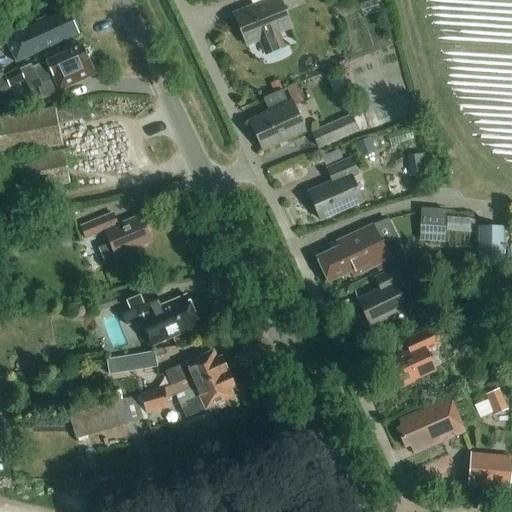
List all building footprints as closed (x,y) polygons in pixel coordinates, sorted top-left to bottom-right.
[(277,0),(258,0),(260,5),(234,15),(246,45),(258,40),(266,58),(286,50),(278,31),(289,27),(277,0)] [(16,62),(77,34),(72,22),(73,20),(70,14),(68,13),(66,10),(45,20),(44,18),(35,22),(36,24),(5,38),(16,62)] [(58,91),(95,75),(88,60),(90,55),(87,49),(81,47),(81,45),(32,68),(39,84),(52,77),(58,91)] [(4,76),(10,87),(25,80),(20,69),(4,76)] [(268,110),(286,102),(282,91),(263,100),(268,110)] [(262,150),(304,131),(291,100),(249,121),(262,150)] [(0,156),(61,145),(54,108),(0,118),(0,156)] [(83,119),(81,108),(57,112),(60,124),(83,119)] [(370,128),(365,111),(351,116),(312,133),(319,149),(360,130),(370,128)] [(373,150),(369,139),(356,144),(360,155),(373,150)] [(417,169),(431,168),(431,151),(416,152),(417,169)] [(62,152),(0,163),(0,196),(68,184),(62,152)] [(320,220),(362,201),(351,176),(357,174),(350,158),(326,169),(332,181),(308,192),(320,220)] [(445,227),(446,210),(421,208),(420,226),(445,227)] [(85,239),(104,232),(109,244),(100,248),(105,261),(151,242),(140,216),(117,225),(112,214),(80,227),(85,239)] [(405,231),(398,217),(373,227),(372,226),(336,243),(338,247),(316,258),(328,282),(350,271),(352,276),(375,265),(379,273),(392,267),(386,255),(402,247),(396,236),(405,231)] [(0,255),(15,254),(12,224),(0,225),(0,255)] [(479,226),(479,266),(505,266),(505,226),(479,226)] [(413,293),(407,281),(399,265),(374,277),(380,288),(357,299),(370,325),(405,307),(401,298),(413,293)] [(151,346),(199,326),(186,296),(160,307),(153,290),(118,305),(126,325),(140,320),(151,346)] [(98,312),(118,307),(115,296),(95,301),(98,312)] [(499,337),(499,326),(479,325),(479,336),(499,337)] [(426,350),(438,344),(430,328),(406,340),(411,351),(388,362),(400,388),(415,381),(415,380),(436,370),(426,350)] [(195,387),(227,373),(220,358),(216,360),(213,352),(201,357),(200,354),(191,358),(192,361),(165,373),(171,386),(190,377),(195,387)] [(155,353),(107,360),(110,375),(157,368),(155,353)] [(229,389),(234,387),(227,373),(195,387),(199,396),(179,405),(185,418),(209,408),(217,424),(234,416),(227,400),(233,397),(229,389)] [(511,400),(506,386),(492,392),(499,411),(511,406),(511,400)] [(152,391),(159,412),(170,408),(164,387),(152,391)] [(140,395),(147,416),(159,412),(152,391),(140,395)] [(448,441),(465,433),(450,399),(400,422),(402,427),(397,429),(406,448),(411,445),(415,454),(442,442),(438,433),(443,430),(448,441)] [(511,467),(511,456),(471,453),(468,487),(510,490),(511,467)] [(511,511),(511,503),(502,503),(500,511),(511,511)]
